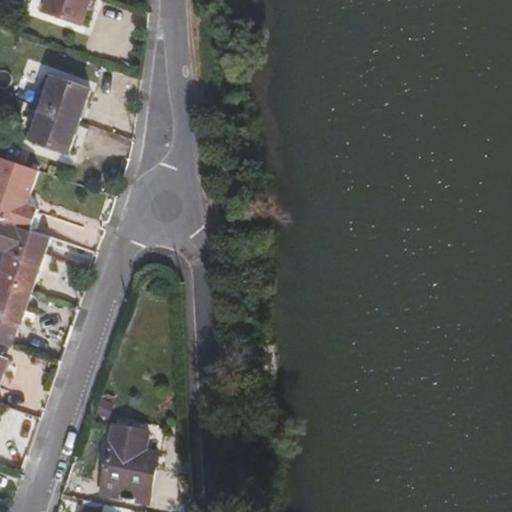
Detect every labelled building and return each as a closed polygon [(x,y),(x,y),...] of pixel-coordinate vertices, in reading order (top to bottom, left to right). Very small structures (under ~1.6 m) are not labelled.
[(84,22),(92,0),(51,0),(48,8),(84,22)] [(79,119),(90,88),(56,76),(45,107),(79,119)] [(67,150),(79,119),(45,107),(34,138),(67,150)] [(34,233),(42,209),(29,204),(39,171),(36,170),(0,156),(0,221),(17,227),(34,233)] [(0,278),(32,290),(51,239),(34,233),(17,227),(0,276),(0,278)] [(0,339),(13,344),(32,290),(0,278),(0,339)] [(0,382),(9,355),(0,352),(0,382)] [(148,501),(158,449),(146,446),(148,436),(149,428),(114,423),(104,474),(106,475),(103,492),(148,501)] [(158,449),(160,439),(148,436),(146,446),(158,449)]
